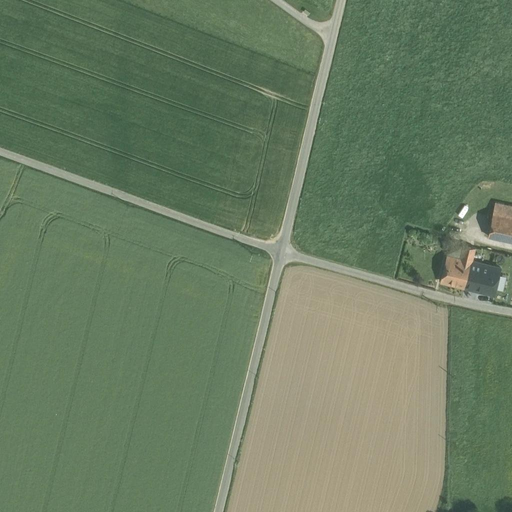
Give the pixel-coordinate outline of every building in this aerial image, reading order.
[(511,204),(495,201),(493,211),(510,215),(511,204)] [(511,215),(510,215),(493,211),(488,235),(511,240),(511,215)] [(475,247),(464,244),(461,257),(472,260),(475,247)] [(461,257),(447,254),(440,280),(465,286),(472,260),(461,257)] [(472,260),(465,286),(493,293),(500,267),(472,260)]
